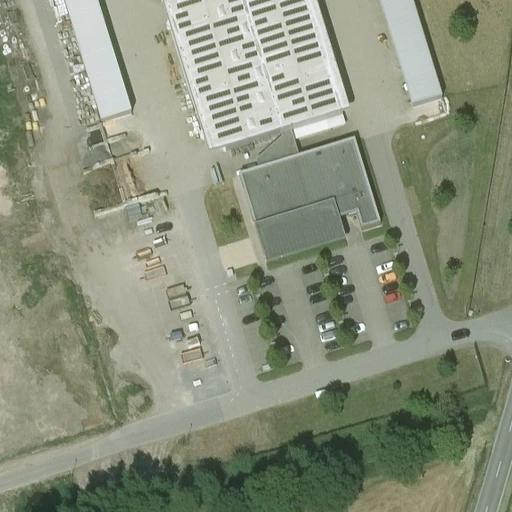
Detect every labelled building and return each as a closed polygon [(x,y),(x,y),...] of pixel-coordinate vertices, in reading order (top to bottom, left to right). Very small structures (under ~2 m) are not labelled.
[(18,0),(2,0),(3,15),(19,14),(18,0)] [(97,0),(68,0),(65,1),(83,65),(114,56),(97,0)] [(229,154),(281,137),(291,134),(342,118),(305,0),(159,0),(160,4),(176,13),(166,31),(170,33),(203,136),(201,140),(229,154)] [(314,0),(305,0),(342,118),(350,115),(314,0)] [(442,102),(411,0),(378,0),(413,111),(442,102)] [(300,160),(291,134),(281,137),(282,141),(257,164),(259,173),(239,178),(268,268),(347,244),(339,221),(357,217),(362,232),(380,227),(355,143),(300,160)]
